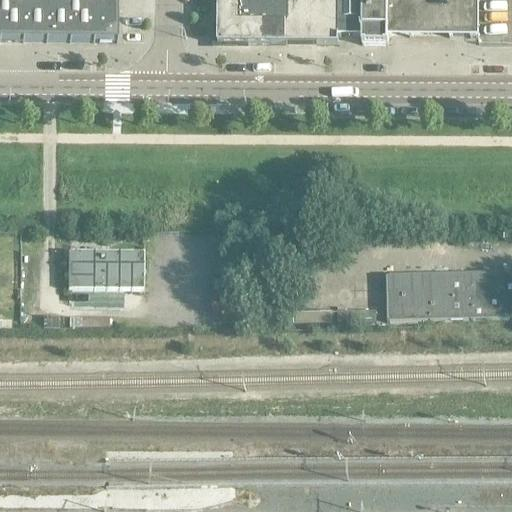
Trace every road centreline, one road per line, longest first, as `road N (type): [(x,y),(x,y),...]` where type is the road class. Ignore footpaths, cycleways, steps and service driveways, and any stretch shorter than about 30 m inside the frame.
road 1 (tertiary): [(164,88),(511,90)]
road 2 (tertiary): [(0,87),(164,88)]
